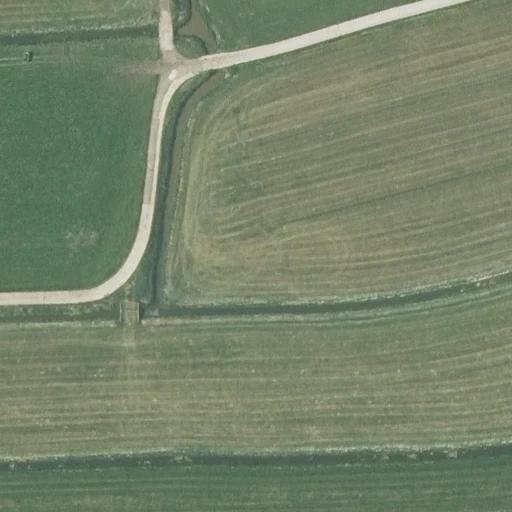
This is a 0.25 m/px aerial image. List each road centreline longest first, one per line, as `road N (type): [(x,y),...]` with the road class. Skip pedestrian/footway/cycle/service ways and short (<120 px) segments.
road 1 (track): [(125,273),(144,238),(161,100),(175,63),(164,0)]
road 2 (track): [(175,63),(281,50),(449,0)]
road 3 (track): [(0,304),(75,301),(125,273),(128,329)]
